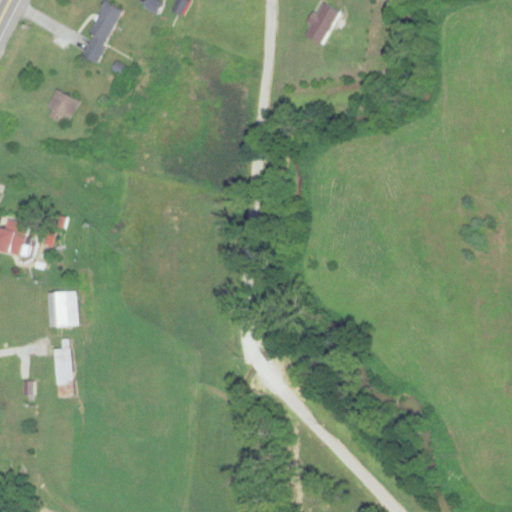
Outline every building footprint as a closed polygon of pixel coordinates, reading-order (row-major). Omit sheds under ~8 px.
[(83,56),(100,64),(126,11),(109,3),(83,56)] [(308,37),(326,46),(344,12),(326,3),(308,37)] [(70,127),(82,102),(58,91),(46,116),(70,127)] [(31,234),(0,225),(0,249),(26,257),(31,234)] [(81,292),(53,292),(53,327),(81,327),(81,292)] [(61,349),(62,398),(78,397),(76,348),(61,349)]
